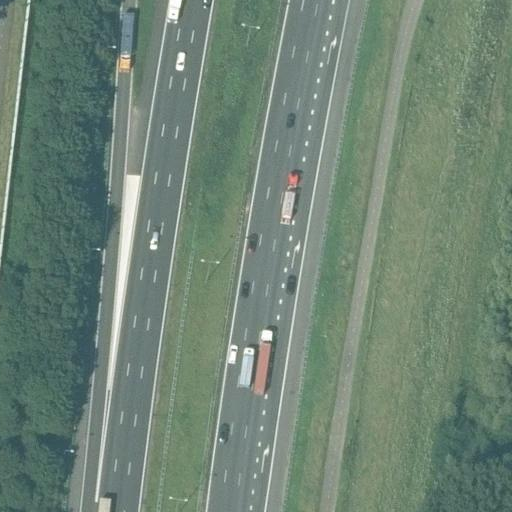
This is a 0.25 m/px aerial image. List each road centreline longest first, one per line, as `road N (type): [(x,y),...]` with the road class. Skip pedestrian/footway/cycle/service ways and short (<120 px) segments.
road 1 (motorway): [(228,511),(310,0)]
road 2 (motorway): [(193,0),(117,511)]
road 3 (motorway): [(131,0),(95,438),(117,511)]
